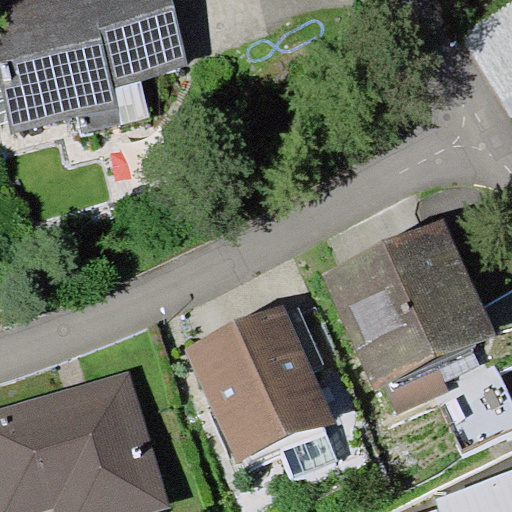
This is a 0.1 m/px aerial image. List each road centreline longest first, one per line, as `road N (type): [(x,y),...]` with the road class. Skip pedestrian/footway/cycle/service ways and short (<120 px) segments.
road 1 (residential): [(0,360),(57,348),(491,148)]
road 2 (residential): [(491,148),(394,0)]
